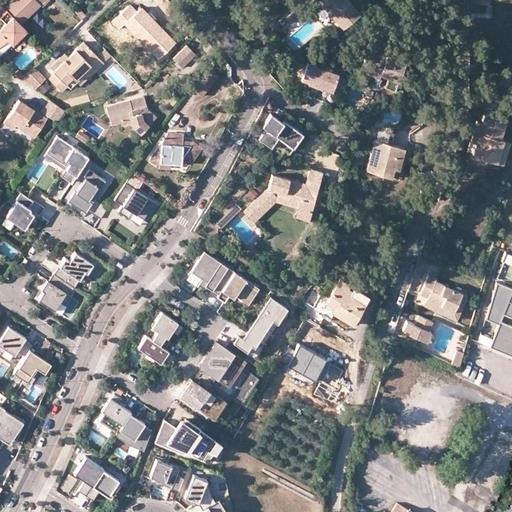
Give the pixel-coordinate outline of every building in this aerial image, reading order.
[(12,0),(5,7),(20,23),(40,4),(39,3),(42,0),(12,0)] [(311,13),(323,4),(342,27),(360,12),(349,0),(309,0),(304,5),(311,13)] [(16,43),(28,31),(20,23),(5,7),(1,3),(0,3),(0,16),(5,22),(0,26),(0,44),(9,36),(16,43)] [(122,25),(125,22),(149,46),(164,31),(140,7),(136,11),(129,4),(113,20),(120,27),(122,25)] [(285,18),(288,22),(300,11),(297,7),(285,18)] [(125,22),(122,25),(146,49),(149,46),(125,22)] [(67,56),(70,59),(67,62),(64,59),(53,70),(55,72),(49,78),(61,90),(67,85),(65,83),(72,75),(77,80),(84,73),(82,71),(97,56),(83,41),(67,56)] [(196,53),(187,43),(173,57),(182,66),(196,53)] [(98,53),(105,61),(111,56),(105,48),(98,53)] [(406,59),(389,53),(388,57),(381,55),(369,50),(362,69),(381,76),(382,74),(392,78),(389,85),(396,88),(406,59)] [(53,70),(64,59),(67,62),(70,59),(67,56),(64,53),(50,67),(53,70)] [(77,80),(81,84),(104,62),(97,56),(82,71),(84,73),(77,80)] [(212,58),(197,78),(208,86),(223,66),(212,58)] [(317,87),(324,70),(309,64),(308,67),(298,63),(294,75),(303,78),(302,81),(317,87)] [(42,78),(32,68),(25,74),(21,78),(33,87),(42,78)] [(21,78),(25,74),(17,69),(14,74),(21,78)] [(343,93),(347,82),(338,78),(339,75),(324,70),(317,87),(332,93),(333,90),(343,93)] [(67,85),(70,88),(77,80),(72,75),(65,83),(67,85)] [(42,93),(51,87),(46,80),(37,86),(42,93)] [(157,115),(148,108),(146,109),(145,104),(147,103),(144,94),(106,105),(112,123),(121,120),(122,122),(132,120),(133,123),(142,131),(157,115)] [(33,136),(47,116),(19,98),(4,122),(13,128),(15,124),(18,121),(30,129),(27,132),(33,136)] [(64,109),(50,99),(42,112),(56,121),(64,109)] [(263,124),(272,112),(263,106),(256,120),(263,124)] [(284,121),(272,112),(263,124),(267,127),(259,138),(272,147),(279,136),(294,147),(303,134),(284,120),(284,121)] [(479,122),(477,135),(475,143),(473,154),(502,159),(504,147),(499,146),(500,135),(498,134),(501,116),(480,113),(479,122)] [(27,132),(30,129),(18,121),(15,124),(27,132)] [(479,122),(473,121),(469,142),(475,143),(477,135),(479,122)] [(394,133),(379,129),(367,168),(390,175),(393,166),(399,145),(391,142),(394,133)] [(181,131),(166,130),(148,156),(158,163),(159,163),(159,159),(169,159),(170,156),(179,156),(179,154),(188,161),(198,146),(191,141),(181,140),(181,138),(181,131)] [(88,156),(57,135),(46,152),(67,166),(64,169),(61,175),(71,181),(88,156)] [(181,138),(181,140),(191,141),(198,146),(200,143),(192,138),(181,138)] [(393,166),(399,168),(404,147),(399,145),(393,166)] [(44,155),(64,169),(67,166),(46,152),(44,155)] [(101,217),(109,206),(96,197),(93,195),(90,199),(88,198),(98,184),(101,186),(106,179),(89,167),(84,175),(85,175),(76,189),(75,189),(68,198),(79,205),(83,204),(88,208),(101,217)] [(275,201),(276,196),(300,202),(299,207),(298,209),(310,213),(323,170),(310,167),(306,183),(305,187),(288,183),(289,178),(273,173),(269,186),(244,210),(254,221),(275,201)] [(289,178),(288,183),(305,187),(306,183),(289,178)] [(125,182),(114,199),(121,204),(117,210),(127,217),(131,210),(143,218),(154,201),(125,182)] [(101,186),(98,184),(88,198),(90,199),(93,195),(96,197),(103,187),(101,186)] [(33,200),(20,192),(5,216),(24,228),(32,215),(28,212),(30,209),(28,207),(33,200)] [(276,196),(275,201),(299,207),(300,202),(276,196)] [(241,208),(236,203),(230,209),(235,214),(241,208)] [(235,214),(230,209),(222,216),(228,221),(235,214)] [(309,219),(310,213),(298,209),(296,215),(309,219)] [(131,210),(127,217),(139,224),(143,218),(131,210)] [(228,221),(222,216),(216,222),(222,227),(228,221)] [(224,231),(215,239),(222,247),(231,238),(224,231)] [(218,294),(234,270),(204,250),(190,270),(200,277),(202,274),(208,279),(206,281),(204,284),(218,294)] [(58,264),(53,273),(74,287),(79,279),(83,281),(88,273),(86,272),(84,271),(90,261),(75,251),(69,260),(64,257),(61,261),(63,262),(61,266),(59,265),(58,264)] [(511,266),(511,255),(505,252),(501,262),(511,266)] [(90,261),(84,271),(86,272),(93,263),(90,261)] [(259,287),(234,270),(218,294),(216,296),(224,301),(231,292),(248,303),(259,287)] [(74,287),(53,273),(48,280),(49,281),(47,285),(43,283),(40,288),(43,290),(37,298),(54,309),(59,301),(64,304),(70,295),(69,294),(74,287)] [(430,296),(429,299),(453,310),(461,292),(437,281),(438,278),(430,275),(423,293),(430,296)] [(339,280),(327,302),(335,307),(332,312),(353,322),(364,302),(353,296),(347,293),(349,288),(350,286),(339,280)] [(511,292),(511,290),(511,288),(496,282),(481,317),(494,322),(488,346),(511,357),(511,292)] [(349,288),(347,293),(353,296),(356,292),(349,288)] [(466,294),(461,292),(453,310),(429,299),(426,306),(456,318),(466,294)] [(288,308),(270,296),(242,338),(238,335),(233,342),(247,351),(251,344),(254,346),(272,319),(277,323),(288,308)] [(64,304),(59,301),(54,309),(61,314),(66,306),(64,304)] [(157,330),(151,339),(164,347),(170,338),(167,336),(177,322),(161,311),(151,326),(157,330)] [(432,322),(419,316),(416,324),(407,320),(403,329),(427,341),(431,331),(428,330),(432,322)] [(29,348),(32,344),(24,339),(25,337),(8,325),(0,336),(0,344),(14,354),(16,350),(24,355),(29,348)] [(151,339),(146,335),(138,347),(160,362),(168,350),(164,347),(151,339)] [(245,360),(216,340),(199,365),(201,367),(216,377),(228,385),(226,388),(243,399),(258,377),(241,366),(245,360)] [(325,356),(297,343),(286,364),(321,381),(327,369),(321,366),(325,356)] [(463,349),(455,346),(451,360),(459,363),(463,349)] [(46,360),(29,348),(24,355),(13,372),(26,381),(30,384),(40,369),(44,372),(50,362),(46,360)] [(169,350),(168,350),(160,362),(161,362),(169,350)] [(216,377),(201,367),(193,378),(208,389),(216,377)] [(193,378),(191,377),(179,394),(208,414),(213,405),(219,409),(225,400),(208,389),(193,378)] [(116,431),(129,412),(130,410),(123,406),(118,402),(120,400),(121,398),(114,393),(105,406),(107,408),(99,420),(116,431)] [(4,407),(0,403),(0,435),(8,441),(12,436),(16,439),(24,421),(4,408),(4,407)] [(116,431),(114,434),(129,444),(140,448),(148,427),(143,424),(144,422),(129,412),(116,431)] [(154,441),(206,461),(218,444),(197,430),(199,427),(185,417),(178,428),(163,417),(154,441)] [(140,448),(143,449),(151,429),(148,427),(140,448)] [(400,431),(394,440),(423,457),(428,448),(400,431)] [(78,489),(85,494),(102,468),(103,467),(85,455),(73,472),(84,480),(78,489)] [(178,467),(156,459),(150,475),(155,477),(171,484),(170,487),(178,490),(183,477),(176,474),(178,467)] [(386,495),(397,475),(379,465),(367,484),(386,495)] [(186,470),(178,467),(176,474),(183,477),(186,470)] [(118,479),(102,468),(85,494),(92,499),(99,489),(107,495),(118,479)] [(206,479),(193,474),(184,497),(197,502),(202,509),(215,501),(211,494),(206,479)] [(154,481),(170,487),(171,484),(155,477),(154,481)] [(118,479),(107,495),(110,496),(120,480),(118,479)] [(224,509),(218,499),(215,501),(202,509),(196,511),(221,511),(224,509)] [(412,511),(397,502),(390,511),(412,511)]
